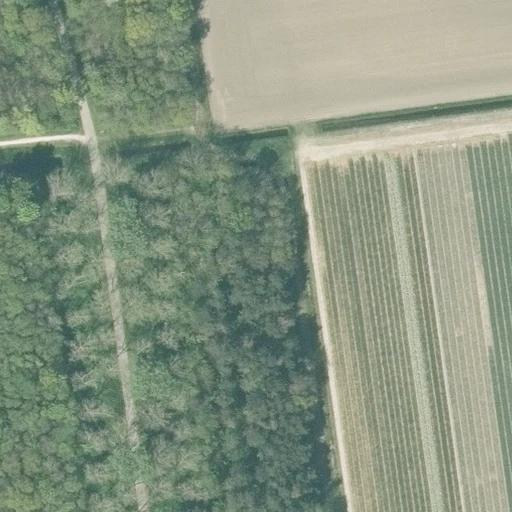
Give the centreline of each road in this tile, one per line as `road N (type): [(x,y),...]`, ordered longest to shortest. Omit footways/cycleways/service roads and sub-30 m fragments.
road 1 (track): [(328,511),(286,207),(267,179),(221,157),(200,135)]
road 2 (track): [(200,135),(182,0)]
